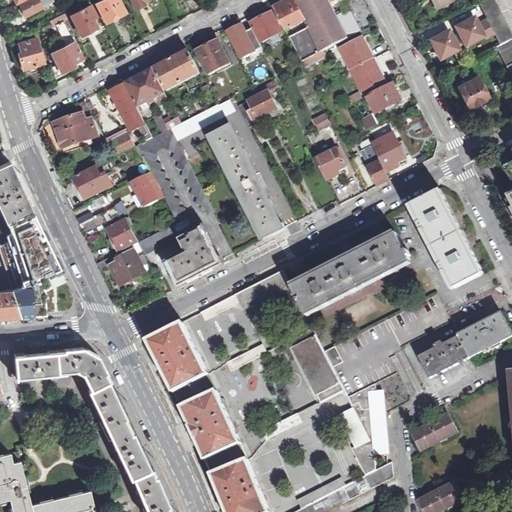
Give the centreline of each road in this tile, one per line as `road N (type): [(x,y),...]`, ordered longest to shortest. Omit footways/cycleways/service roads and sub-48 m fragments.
road 1 (residential): [(109,328),(133,327),(462,162)]
road 2 (residential): [(15,119),(254,0)]
road 3 (tertiary): [(109,328),(15,119)]
road 4 (residential): [(511,361),(406,415),(400,424),(409,511)]
road 5 (tertiary): [(197,511),(109,328)]
road 6 (residential): [(380,0),(462,162)]
